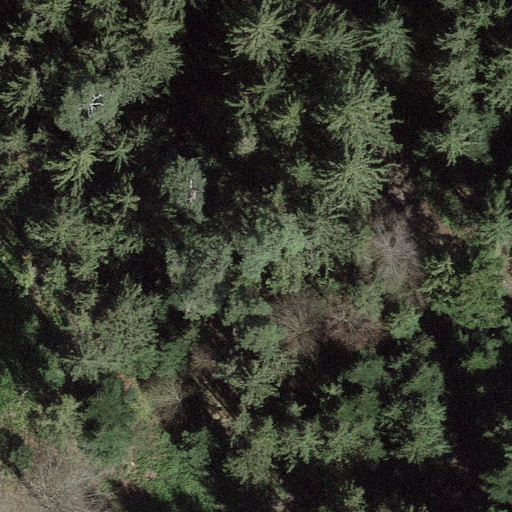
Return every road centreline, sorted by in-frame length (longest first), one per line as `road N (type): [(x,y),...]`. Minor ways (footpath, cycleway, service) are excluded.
road 1 (track): [(330,0),(395,179),(441,396),(468,482),(494,511)]
road 2 (track): [(306,511),(511,469)]
